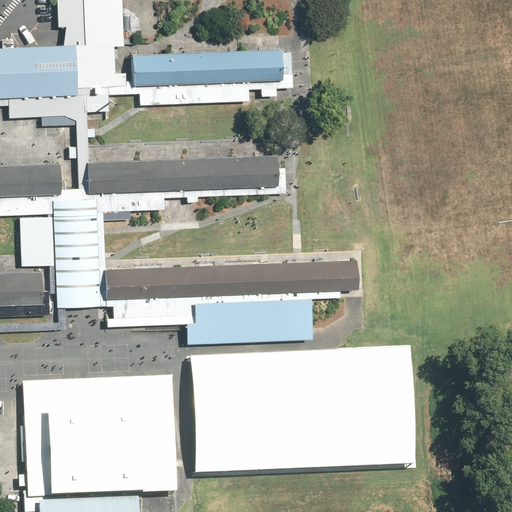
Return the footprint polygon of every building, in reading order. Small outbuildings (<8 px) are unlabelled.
[(55,291),(56,308),(59,308),(65,308),(111,307),(113,319),(106,319),(106,328),(184,325),(185,345),(311,340),(309,299),(339,298),(338,290),(357,289),(355,261),(104,270),(105,266),(105,262),(105,258),(104,236),(103,229),(103,227),(103,213),(161,210),(164,209),(163,199),(185,197),(186,202),(197,202),(197,197),(269,194),(268,187),(276,187),(275,155),(87,163),(86,146),(86,138),(85,133),(85,113),(97,112),(106,112),(106,96),(138,95),(138,103),(138,106),(144,105),(248,101),(248,90),(260,90),(260,97),(276,96),(275,89),(292,88),(290,53),(279,54),(279,50),(131,56),(132,81),(125,81),(125,73),(114,74),(113,54),(112,47),(123,47),(122,44),(121,4),(121,0),(55,0),(57,28),(65,27),(63,47),(0,48),(0,106),(7,107),(7,119),(41,118),(41,126),(74,126),(75,148),(68,148),(68,159),(76,158),(78,188),(58,189),(58,164),(0,166),(0,216),(46,214),(47,217),(19,218),(20,255),(20,266),(48,266),(49,292),(55,291)] [(0,316),(56,315),(56,308),(55,291),(49,292),(40,292),(39,271),(0,272),(0,316)] [(58,323),(0,324),(0,332),(65,330),(65,308),(59,308),(58,316),(58,323)] [(409,348),(187,357),(192,475),(414,465),(409,348)] [(21,384),(26,500),(134,495),(175,492),(170,377),(21,384)] [(134,511),(134,495),(26,500),(23,500),(23,511),(134,511)]
